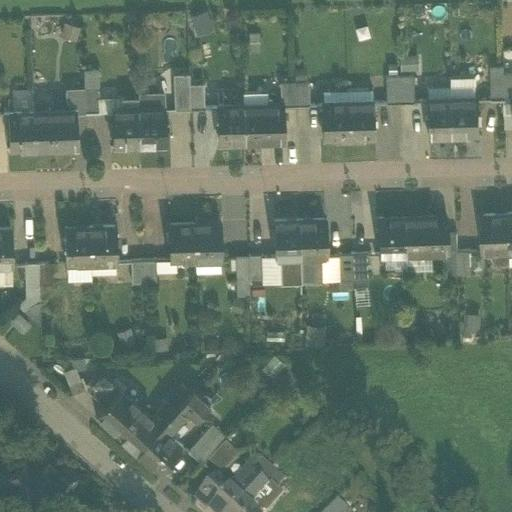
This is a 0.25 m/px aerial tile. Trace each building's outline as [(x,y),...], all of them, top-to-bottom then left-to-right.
[(213,28),(206,10),(190,16),(196,34),(213,28)] [(80,28),(64,21),(59,35),(75,41),(80,28)] [(249,34),(250,51),(259,51),(258,34),(249,34)] [(418,55),(399,55),(400,70),(418,70),(418,55)] [(491,96),(504,96),(503,73),(503,65),(490,65),(491,96)] [(84,70),(84,88),(86,112),(99,112),(99,97),(98,70),(84,70)] [(511,72),(503,73),(504,96),(505,113),(511,112),(511,72)] [(174,109),(189,109),(189,85),(188,73),(172,73),(174,109)] [(386,102),(399,101),(399,76),(385,77),(386,102)] [(412,76),(399,76),(399,101),(413,101),(412,76)] [(451,76),(451,85),(452,97),(477,96),(476,76),(451,76)] [(283,102),(283,106),(295,106),(293,81),(279,81),(281,102),(283,102)] [(293,81),(295,106),(308,105),(308,81),(293,81)] [(203,85),(189,85),(189,109),(203,108),(203,85)] [(428,86),(428,98),(452,97),(451,85),(428,86)] [(372,87),(347,88),(347,101),(372,100),(372,87)] [(74,113),(86,112),(84,88),(66,88),(66,101),(68,101),(69,109),(74,109),(74,113)] [(322,101),(347,101),(347,88),(322,89),(322,101)] [(242,91),(242,103),(267,103),(267,90),(242,91)] [(120,96),(121,108),(137,107),(138,107),(138,95),(120,96)] [(138,95),(138,107),(164,106),(163,95),(138,95)] [(121,108),(120,96),(99,97),(99,112),(113,112),(112,108),(121,108)] [(477,96),(452,97),(453,134),(478,133),(477,96)] [(428,135),(453,134),(452,97),(428,98),(427,98),(428,135)] [(374,137),(372,100),(347,101),(348,138),(374,137)] [(324,139),(348,138),(347,101),(322,101),(324,139)] [(242,103),(242,104),(244,141),(244,142),(284,141),(283,106),(283,102),(281,102),(267,103),(242,103)] [(218,142),(244,141),(242,104),(217,105),(218,142)] [(165,144),(164,106),(138,107),(137,107),(138,144),(139,145),(165,144)] [(114,145),(138,144),(137,107),(121,108),(112,108),(113,112),(114,145)] [(33,110),(33,111),(34,148),(34,149),(75,147),(74,113),(74,109),(69,109),(33,110)] [(9,149),(34,148),(33,111),(8,112),(9,149)] [(492,250),(509,249),(508,212),(483,213),(484,250),(492,250)] [(444,214),(403,215),(404,253),(430,252),(443,252),(445,251),(445,232),(444,214)] [(379,254),(404,253),(403,215),(378,216),(379,254)] [(298,219),(300,256),(320,255),(325,255),(324,254),(323,218),(298,219)] [(280,256),(300,256),(298,219),(273,220),(275,254),(275,257),(280,256)] [(219,221),(194,222),(195,259),(220,258),(219,221)] [(175,260),(195,259),(194,222),(169,223),(170,259),(170,260),(175,260)] [(114,224),(89,225),(90,262),(115,261),(114,224)] [(67,263),(90,262),(89,225),(64,226),(65,263),(67,263)] [(10,226),(0,226),(0,263),(11,263),(10,226)] [(444,272),(458,272),(456,248),(456,232),(445,232),(445,251),(443,252),(444,272)] [(469,247),(456,248),(458,272),(470,272),(469,247)] [(510,264),(509,249),(492,250),(492,264),(510,264)] [(366,251),(352,252),(353,285),(367,284),(366,251)] [(339,287),(353,287),(353,285),(352,252),(338,252),(338,253),(339,279),(339,287)] [(431,268),(430,252),(404,253),(405,269),(431,268)] [(320,279),(339,279),(338,253),(324,254),(325,255),(320,255),(320,279)] [(261,254),(247,254),(235,255),(235,279),(248,278),(262,278),(261,255),(261,254)] [(281,282),(280,256),(275,257),(275,254),(261,255),(262,278),(262,282),(281,282)] [(320,279),(320,255),(300,256),(300,281),(301,282),(320,281),(320,279)] [(280,256),(281,282),(300,281),(300,256),(280,256)] [(132,282),(143,282),(142,257),(131,258),(132,282)] [(155,257),(142,257),(143,282),(156,281),(156,272),(155,259),(155,257)] [(220,258),(195,259),(195,271),(220,271),(220,258)] [(170,259),(155,259),(156,272),(176,271),(175,260),(170,260),(170,259)] [(39,295),(38,283),(38,261),(24,262),(25,296),(39,295)] [(50,261),(38,261),(38,283),(51,283),(50,261)] [(90,262),(91,272),(116,271),(115,261),(90,262)] [(91,272),(90,262),(67,263),(68,279),(91,278),(91,272)] [(0,283),(11,283),(11,263),(0,263),(0,283)] [(235,279),(236,295),(248,295),(248,278),(235,279)] [(367,284),(353,285),(353,287),(354,302),(368,302),(367,284)] [(39,295),(25,296),(17,304),(41,326),(39,295)] [(246,299),(233,295),(228,309),(242,313),(246,299)] [(463,312),(461,331),(479,332),(481,314),(463,312)] [(12,320),(23,330),(29,323),(18,313),(12,320)] [(325,326),(306,324),(305,345),(323,346),(325,326)] [(135,341),(129,326),(115,332),(121,347),(135,341)] [(167,337),(152,337),(152,351),(167,350),(167,337)] [(285,364),(272,353),(260,368),(273,378),(285,364)] [(84,388),(76,366),(63,371),(70,393),(84,388)] [(288,368),(275,382),(286,391),(299,377),(288,368)] [(86,387),(104,403),(119,387),(101,371),(86,387)] [(166,399),(175,407),(179,402),(189,391),(180,383),(166,399)] [(95,413),(135,450),(175,407),(166,399),(150,416),(119,387),(104,403),(95,413)] [(189,391),(179,402),(188,411),(187,412),(195,419),(208,404),(192,389),(189,391)] [(168,432),(187,412),(188,411),(179,402),(175,407),(135,450),(158,471),(171,457),(170,456),(181,443),(168,432)] [(187,450),(198,460),(221,434),(210,424),(187,450)] [(203,458),(210,465),(226,448),(237,459),(243,453),(225,436),(203,458)] [(210,465),(221,476),(237,459),(226,448),(210,465)] [(252,473),(260,481),(271,470),(258,458),(248,470),(247,471),(251,474),(252,473)] [(6,480),(22,493),(22,494),(26,489),(52,511),(55,511),(77,487),(48,462),(38,473),(23,460),(6,480)] [(195,505),(202,511),(231,511),(260,481),(252,473),(251,474),(247,471),(248,470),(247,469),(227,490),(217,480),(195,505)] [(283,481),(271,470),(260,481),(269,489),(268,490),(272,493),(273,492),(283,481)] [(269,489),(260,481),(231,511),(251,511),(249,510),(268,490),(269,489)] [(29,511),(52,511),(26,489),(22,494),(22,493),(21,494),(22,494),(16,500),(29,511)] [(249,510),(251,511),(266,511),(279,498),(273,492),(272,493),(268,490),(249,510)] [(335,501),(324,511),(345,511),(346,511),(335,501)]
